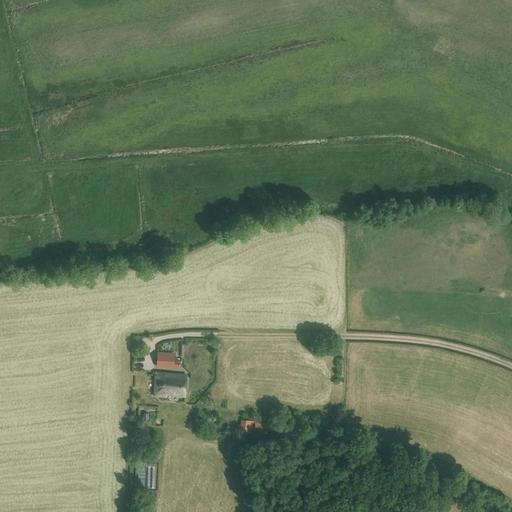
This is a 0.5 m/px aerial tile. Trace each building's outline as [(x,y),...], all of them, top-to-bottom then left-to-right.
[(180,360),(175,360),(175,354),(157,353),(156,366),(180,368),(180,360)] [(149,363),(148,356),(140,358),(141,365),(149,363)] [(185,395),(186,374),(155,372),(153,395),(166,396),(166,394),(185,395)] [(296,437),(297,429),(274,427),(274,425),(243,423),(242,433),(253,434),(253,432),(274,434),(274,436),(296,437)] [(152,470),(152,492),(160,492),(160,470),(152,470)]
